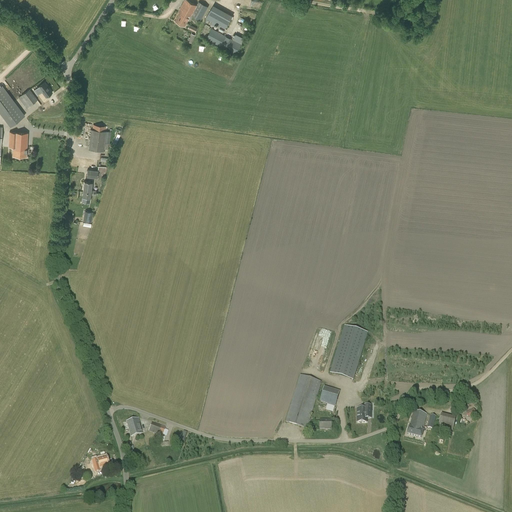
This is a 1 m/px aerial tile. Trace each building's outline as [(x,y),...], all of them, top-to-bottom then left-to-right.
[(200,21),(208,7),(199,2),(197,5),(186,0),(184,0),(178,12),(180,13),(175,21),(185,27),(190,16),(200,21)] [(225,29),(233,16),(213,5),(206,18),(225,29)] [(236,56),(241,45),(212,28),(206,39),(236,56)] [(46,97),(52,92),(45,82),(34,91),(37,95),(42,92),(46,97)] [(26,109),(38,100),(29,89),(18,98),(26,109)] [(10,126),(24,116),(9,95),(0,101),(0,107),(4,112),(1,114),(10,126)] [(109,145),(111,132),(105,131),(105,126),(93,125),(93,130),(91,129),(88,150),(104,152),(104,149),(108,150),(109,145)] [(26,157),(28,133),(10,132),(9,147),(13,148),(12,156),(26,157)] [(98,167),(98,171),(87,170),(86,177),(97,178),(98,177),(104,178),(108,168),(98,167)] [(84,182),(83,192),(96,193),(96,191),(91,190),(92,183),(84,182)] [(96,193),(83,192),(82,197),(83,197),(82,201),(89,201),(90,198),(90,195),(95,196),(96,193)] [(85,211),(83,221),(91,222),(93,212),(85,211)] [(368,333),(345,326),(330,374),(353,381),(368,333)] [(307,429),(322,382),(300,375),(285,423),(307,429)] [(335,407),(340,393),(324,388),(320,402),(335,407)] [(367,419),(371,419),(371,405),(364,405),(364,408),(358,408),(357,422),(367,423),(367,419)] [(468,418),(477,414),(474,409),(466,412),(468,418)] [(423,430),(427,415),(414,412),(410,427),(409,427),(407,435),(422,438),(424,430),(423,430)] [(446,434),(452,435),(452,432),(456,418),(450,416),(441,414),(438,429),(447,431),(446,434)] [(433,430),(436,417),(430,415),(427,428),(433,430)] [(130,437),(142,434),(138,419),(126,422),(130,437)] [(331,430),(332,420),(320,420),(320,429),(325,429),(325,430),(331,430)] [(163,437),(166,427),(152,423),(148,432),(163,437)] [(188,433),(182,430),(179,439),(184,441),(188,433)] [(105,458),(97,460),(91,461),(91,463),(87,464),(89,472),(93,471),(94,473),(100,471),(99,468),(108,466),(105,458)]
